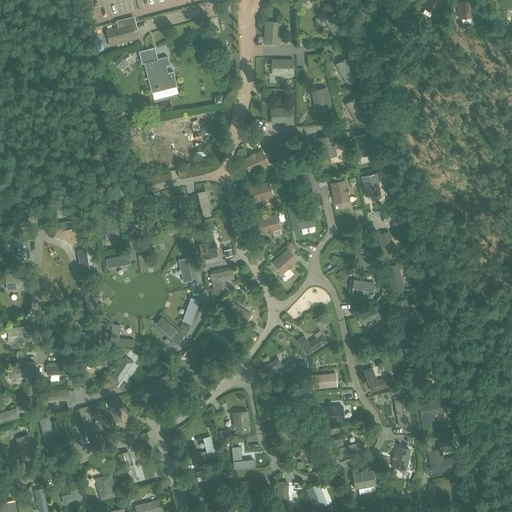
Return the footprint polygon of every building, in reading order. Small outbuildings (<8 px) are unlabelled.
[(428,0),(424,9),(437,16),(440,9),(439,9),(443,0),(442,0),(428,0)] [(372,3),(373,9),(380,8),(379,1),(372,3)] [(458,6),(459,18),(473,17),(470,1),(456,3),(456,6),(458,6)] [(325,20),(336,37),(349,29),(338,12),(325,20)] [(105,29),(110,46),(136,39),(134,31),(138,30),(134,16),(116,20),(118,26),(105,29)] [(264,43),(280,44),(281,22),(266,21),(264,43)] [(208,36),(210,44),(219,42),(218,34),(208,36)] [(144,63),(152,93),(177,86),(173,71),(168,73),(166,65),(169,64),(167,56),(158,59),(155,47),(139,51),(142,64),(144,63)] [(122,70),(128,63),(127,62),(132,57),(127,52),(115,64),(122,70)] [(336,65),(347,84),(361,76),(349,57),(336,65)] [(272,75),(293,75),(293,60),(272,59),(272,75)] [(124,70),(129,77),(137,71),(132,64),(124,70)] [(312,89),(316,111),(331,108),(326,86),(312,89)] [(216,104),(224,102),(222,94),(214,96),(216,104)] [(346,104),(357,123),(370,115),(359,96),(346,104)] [(271,108),(272,124),(294,123),(293,108),(271,108)] [(353,137),(357,158),(373,154),(369,134),(353,137)] [(317,139),(321,160),(337,156),(333,136),(317,139)] [(278,161),(305,156),(303,144),(276,149),(278,161)] [(250,173),(269,164),(262,150),(255,153),(255,152),(250,154),(251,156),(243,159),(250,173)] [(301,168),(308,194),(317,191),(310,165),(301,168)] [(361,176),(365,198),(381,194),(377,173),(361,176)] [(330,183),(334,204),(350,201),(346,180),(330,183)] [(269,181),(248,187),(252,202),(260,200),(261,201),(266,200),(266,199),(273,196),(269,181)] [(206,191),(197,192),(200,205),(203,217),(211,216),(208,203),(209,203),(206,191)] [(185,195),(178,197),(182,218),(190,216),(185,195)] [(315,225),(312,212),(301,214),(299,202),(287,205),(292,230),(315,225)] [(154,203),(144,205),(149,228),(159,226),(154,203)] [(94,211),(98,235),(116,232),(112,208),(94,211)] [(276,213),(256,219),(261,234),(268,232),(268,234),(274,232),(273,230),(281,228),(276,213)] [(280,243),(290,240),(288,231),(277,234),(280,243)] [(378,234),(384,261),(396,259),(390,232),(378,234)] [(145,247),(167,242),(165,233),(143,238),(145,247)] [(197,238),(201,259),(218,256),(216,249),(218,249),(216,242),(215,242),(213,234),(197,238)] [(14,241),(15,261),(30,260),(28,240),(14,241)] [(287,247),(288,248),(291,251),(296,247),(292,243),(287,247)] [(161,253),(174,249),(172,244),(159,248),(161,253)] [(291,251),(288,248),(272,262),(283,274),(299,260),(291,251)] [(86,249),(78,251),(81,273),(90,272),(86,249)] [(357,254),(354,262),(373,269),(376,261),(357,254)] [(128,255),(106,260),(108,269),(130,264),(128,255)] [(187,258),(179,260),(184,282),(192,280),(187,258)] [(386,268),(392,294),(404,292),(398,265),(386,268)] [(211,273),(216,295),(225,293),(223,282),(235,279),(233,269),(211,273)] [(7,281),(8,289),(30,288),(29,273),(7,274),(7,277),(7,278),(7,281)] [(375,282),(354,279),(351,295),(359,296),(359,297),(365,298),(365,297),(372,298),(375,282)] [(380,295),(376,301),(380,304),(385,298),(380,295)] [(199,301),(191,298),(183,321),(191,324),(199,301)] [(395,301),(401,329),(413,326),(407,298),(395,301)] [(225,308),(247,323),(253,314),(231,299),(225,308)] [(376,319),(382,334),(391,330),(382,306),(357,316),(361,325),(376,319)] [(183,336),(163,317),(157,324),(173,338),(172,339),(177,343),(183,336)] [(230,340),(236,330),(216,317),(209,327),(230,340)] [(111,324),(109,343),(131,345),(132,339),(118,338),(119,324),(111,324)] [(9,334),(10,343),(32,341),(30,326),(8,328),(8,329),(8,331),(8,333),(9,334)] [(297,340),(307,355),(327,341),(322,334),(309,343),(304,335),(297,340)] [(402,338),(407,364),(420,361),(413,335),(402,338)] [(46,339),(46,348),(66,346),(65,337),(46,339)] [(185,350),(191,342),(187,339),(181,347),(185,350)] [(108,356),(82,354),(81,364),(107,366),(108,356)] [(133,361),(126,357),(111,378),(118,382),(133,361)] [(291,359),(282,365),(278,358),(257,370),(262,378),(275,369),(280,377),(296,367),(291,359)] [(9,378),(10,378),(13,378),(14,377),(33,375),(32,362),(26,362),(27,367),(8,370),(9,373),(8,374),(9,378)] [(47,373),(48,374),(51,374),(52,373),(72,373),(72,365),(48,365),(48,369),(47,370),(47,373)] [(364,370),(371,391),(388,385),(385,376),(376,379),(372,367),(364,370)] [(411,371),(418,398),(430,395),(424,368),(411,371)] [(174,372),(168,375),(172,381),(177,378),(174,372)] [(312,375),(313,389),(337,386),(336,372),(312,375)] [(165,373),(156,378),(153,381),(161,395),(174,387),(165,373)] [(266,395),(290,397),(291,389),(267,387),(266,395)] [(48,392),(48,401),(71,400),(71,392),(48,392)] [(5,395),(2,401),(7,404),(11,398),(5,395)] [(394,400),(399,427),(405,425),(406,432),(412,430),(411,424),(412,424),(407,397),(394,400)] [(108,402),(115,425),(122,423),(116,400),(108,402)] [(419,406),(423,429),(438,426),(435,414),(447,412),(445,401),(419,406)] [(89,406),(79,409),(86,432),(95,429),(89,406)] [(343,406),(329,406),(322,406),(323,422),(339,422),(344,422),(343,406)] [(0,421),(19,416),(16,408),(0,413),(0,421)] [(197,411),(191,414),(195,423),(201,420),(197,411)] [(232,413),(236,434),(250,432),(248,411),(232,413)] [(47,412),(39,414),(47,442),(50,441),(51,442),(54,441),(55,440),(54,437),(53,436),(47,412)] [(29,435),(17,439),(24,460),(36,456),(29,435)] [(206,451),(192,454),(194,462),(216,456),(210,435),(202,438),(206,451)] [(306,440),(315,465),(324,461),(315,437),(306,440)] [(333,440),(338,456),(362,450),(359,442),(343,446),(341,438),(333,440)] [(240,445),(232,446),(234,469),(255,467),(254,458),(242,459),(240,445)] [(393,453),(392,458),(393,459),(391,467),(407,470),(411,449),(395,446),(393,453)] [(428,452),(432,475),(459,470),(457,457),(444,459),(442,449),(428,452)] [(137,477),(129,451),(116,454),(124,481),(137,477)] [(225,491),(219,466),(196,472),(198,481),(212,478),(216,493),(225,491)] [(355,490),(376,486),(372,469),(364,471),(364,470),(357,472),(358,472),(352,474),(355,490)] [(111,474),(94,478),(100,500),(117,496),(111,474)] [(83,499),(77,478),(67,480),(71,493),(61,496),(64,505),(83,499)] [(266,480),(242,482),(242,490),(266,488),(266,480)] [(278,510),(287,510),(288,482),(279,482),(278,510)] [(307,489),(315,509),(323,505),(321,501),(325,499),(318,484),(307,489)] [(42,487),(35,489),(40,511),(47,510),(42,487)] [(163,511),(160,499),(134,505),(136,511),(163,511)] [(16,511),(15,500),(0,502),(0,511),(16,511)]
